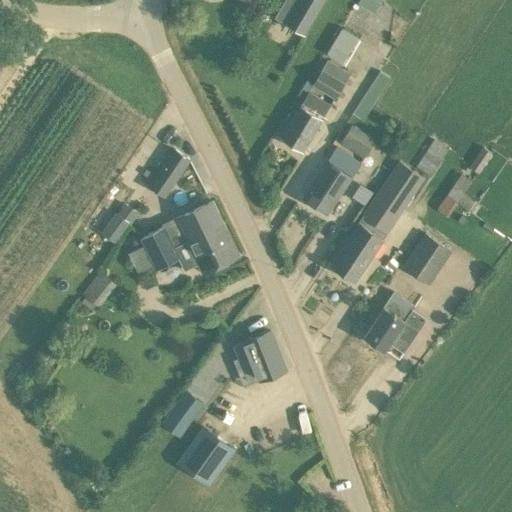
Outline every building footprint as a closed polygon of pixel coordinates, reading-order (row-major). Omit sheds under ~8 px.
[(302,35),(323,0),(295,0),(282,22),(302,35)] [(358,0),(356,3),(371,13),(379,0),(358,0)] [(358,37),(340,27),(326,52),(344,63),(358,37)] [(333,99),(349,73),(327,59),(311,85),(319,90),(333,99)] [(378,67),(355,113),(368,120),(391,74),(378,67)] [(303,107),(298,104),(279,137),(302,150),(321,118),(320,117),(329,103),(311,93),(303,107)] [(374,140),(350,124),(339,141),(364,157),(374,140)] [(414,165),(430,176),(448,148),(432,138),(414,165)] [(336,146),(302,196),(319,207),(326,212),(360,162),(336,146)] [(481,146),(467,165),(477,172),(491,153),(481,146)] [(160,167),(177,178),(190,159),(173,147),(160,167)] [(399,159),(355,222),(358,224),(331,265),(353,279),(380,239),(424,176),(399,159)] [(446,215),(455,202),(467,211),(473,202),(460,194),(469,181),(459,173),(436,208),(446,215)] [(361,181),(353,194),(367,203),(375,190),(361,181)] [(158,268),(179,258),(174,247),(224,223),(213,199),(175,217),(140,236),(144,243),(145,243),(158,268)] [(113,219),(102,233),(112,241),(123,226),(113,219)] [(174,247),(179,258),(184,269),(197,263),(202,273),(239,255),(224,223),(174,247)] [(426,284),(450,251),(424,233),(400,266),(426,284)] [(158,268),(145,243),(144,243),(127,252),(140,277),(157,269),(158,268)] [(90,309),(96,303),(99,306),(116,283),(99,270),(81,292),(85,295),(80,301),(90,309)] [(424,318),(410,309),(413,305),(393,291),(383,306),(382,306),(363,335),(384,349),(390,338),(404,347),(424,318)] [(258,379),(285,369),(270,329),(243,339),(242,339),(231,343),(236,358),(248,353),(258,379)] [(177,430),(199,400),(185,390),(163,419),(177,430)] [(178,462),(209,484),(235,448),(205,426),(178,462)]
